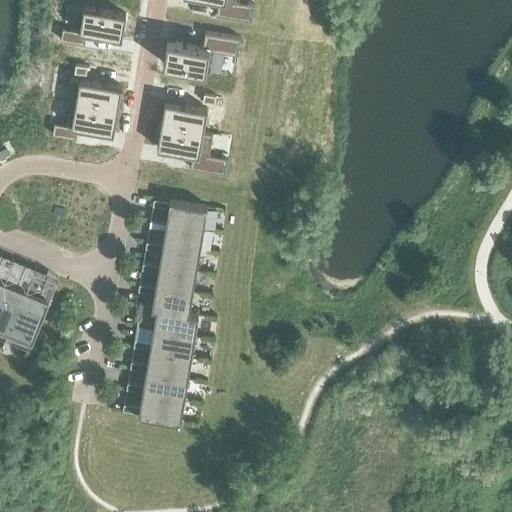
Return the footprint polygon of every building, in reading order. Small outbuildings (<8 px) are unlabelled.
[(217,0),(215,13),(250,19),(253,2),(250,2),(239,0),(217,0)] [(83,43),(85,32),(120,38),(125,13),(82,5),(82,6),(78,30),(62,27),(60,38),(83,43)] [(166,38),(162,63),(209,71),(213,49),(229,51),(237,53),(239,36),(204,30),(202,44),(166,38)] [(73,71),(85,73),(86,65),(75,63),(73,71)] [(121,85),(69,77),(65,100),(117,109),(121,85)] [(203,92),(202,100),(213,102),(215,94),(203,92)] [(69,102),(65,124),(53,122),(51,134),(75,138),(77,126),(113,132),(117,109),(65,100),(65,101),(69,102)] [(202,129),(206,107),(164,100),(160,123),(212,132),(212,131),(202,129)] [(191,153),(189,167),(224,173),(227,156),(224,156),(208,153),(212,132),(160,123),(156,147),(191,153)] [(167,207),(165,221),(202,227),(206,205),(169,199),(168,201),(153,198),(152,205),(167,207)] [(164,229),(161,242),(199,248),(202,227),(165,221),(165,222),(149,220),(148,226),(164,229)] [(160,250),(158,263),(195,270),(199,248),(161,242),(161,244),(145,241),(144,247),(160,250)] [(156,271),(154,285),(191,291),(195,270),(158,263),(157,265),(142,262),(141,269),(156,271)] [(0,327),(7,331),(8,330),(26,288),(3,279),(0,286),(0,327)] [(150,307),(155,308),(155,307),(188,312),(191,291),(154,285),(154,286),(138,284),(137,290),(153,293),(150,307)] [(8,330),(7,331),(4,339),(8,341),(12,332),(31,340),(49,297),(26,288),(8,330)] [(152,327),(152,328),(194,335),(197,313),(188,312),(155,307),(155,308),(153,321),(137,318),(136,324),(152,327)] [(148,348),(148,349),(190,357),(194,335),(152,328),(149,342),(134,339),(132,346),(148,348)] [(144,369),(144,371),(186,378),(190,357),(148,349),(146,363),(130,361),(129,367),(144,369)] [(141,391),(141,392),(183,399),(186,378),(144,371),(142,385),(126,382),(125,388),(141,391)] [(183,399),(141,392),(138,406),(123,403),(122,410),(137,412),(137,414),(179,421),(183,399)]
